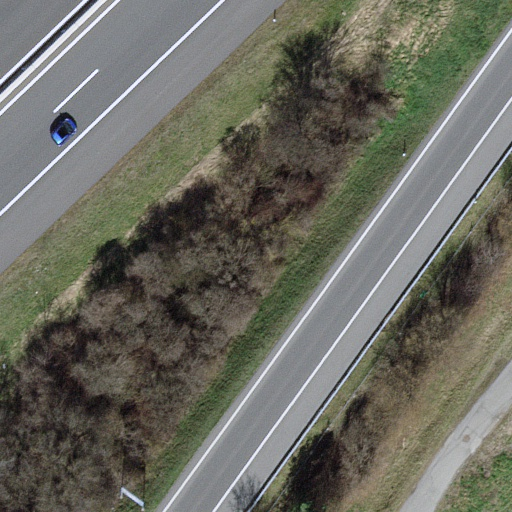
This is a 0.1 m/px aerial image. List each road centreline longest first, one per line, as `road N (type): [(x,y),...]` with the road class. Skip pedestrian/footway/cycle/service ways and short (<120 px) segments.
road 1 (motorway): [(191,511),(511,72)]
road 2 (motorway): [(0,165),(172,0)]
road 3 (track): [(511,387),(416,511)]
